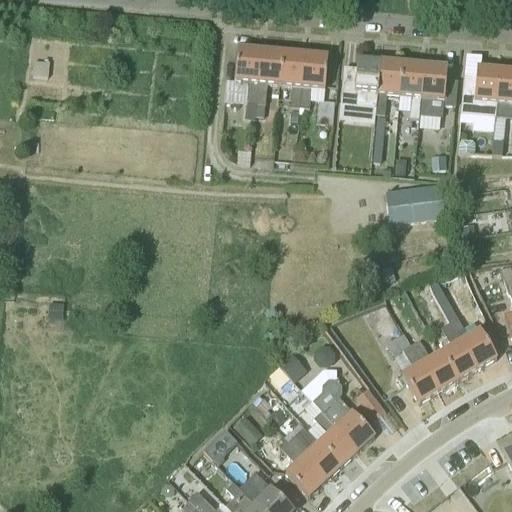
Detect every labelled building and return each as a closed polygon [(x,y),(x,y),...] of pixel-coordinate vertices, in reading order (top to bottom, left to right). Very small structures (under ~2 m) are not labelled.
[(255,109),(256,88),(259,55),(236,53),(233,86),(248,88),(244,124),(252,124),(253,122),(255,109)] [(256,88),(255,109),(264,110),(265,105),(266,89),(279,91),(282,57),(259,55),(256,88)] [(299,113),(301,93),(304,59),(282,57),(279,91),(291,92),(289,112),(299,113)] [(304,59),(301,93),(299,113),(308,114),(310,94),(324,95),(327,61),(304,59)] [(339,110),(374,113),(378,66),(356,64),(355,73),(343,72),(339,110)] [(48,81),(49,66),(33,65),(32,80),(48,81)] [(385,101),(397,102),(400,68),(378,66),(374,113),(374,120),(384,120),(385,101)] [(442,106),(420,104),(423,70),(400,68),(397,102),(410,103),(408,122),(418,123),(418,120),(441,122),(441,110),(442,106)] [(441,110),(455,112),(457,85),(445,84),(446,72),(423,70),(420,104),(442,106),(441,110)] [(463,81),(460,118),(460,119),(494,122),(499,74),(475,72),(475,82),(463,81)] [(511,123),(511,75),(499,74),(494,122),(511,123)] [(332,129),(333,107),(318,105),(316,128),(332,129)] [(264,110),(255,109),(253,122),(263,123),(264,110)] [(289,125),(297,126),(297,115),(290,114),(289,125)] [(458,147),(457,158),(474,158),(474,148),(472,145),(460,144),(458,147)] [(501,160),(502,145),(492,144),(491,160),(501,160)] [(247,168),(248,156),(236,155),(235,167),(247,168)] [(430,161),(431,175),(446,174),(445,160),(430,161)] [(405,164),(395,163),(394,179),(404,180),(405,164)] [(420,195),(384,200),(388,231),(446,223),(442,192),(420,195)] [(390,271),(377,275),(381,290),(394,286),(390,271)] [(511,278),(510,272),(499,274),(508,300),(509,299),(511,308),(511,320),(503,324),(511,353),(511,278)] [(64,309),(49,307),(48,321),(62,322),(64,309)] [(467,341),(457,322),(448,328),(476,375),(496,364),(478,334),(467,341)] [(457,387),(476,375),(448,328),(440,333),(450,351),(439,357),(457,387)] [(418,409),(437,398),(410,350),(403,338),(386,348),(393,360),(402,355),(412,373),(400,380),(418,409)] [(419,345),(410,350),(437,398),(457,387),(439,357),(429,363),(419,345)] [(291,359),(279,370),(295,387),(307,376),(291,359)] [(320,417),(319,417),(356,458),(374,442),(338,403),(341,400),(341,391),(336,385),(327,385),(321,391),(321,398),(311,407),(320,417)] [(372,427),(385,418),(367,394),(355,403),(372,427)] [(255,411),(262,419),(270,412),(263,404),(255,411)] [(340,473),(356,458),(319,417),(312,424),(326,439),(317,448),(340,473)] [(234,432),(251,450),(261,439),(245,422),(234,432)] [(224,435),(202,456),(212,466),(218,460),(232,474),(247,458),(224,435)] [(295,440),(286,448),(323,488),(340,473),(317,448),(308,455),(295,440)] [(307,503),(323,488),(286,448),(280,454),(294,468),(284,478),(307,503)] [(511,452),(502,457),(511,480),(511,452)] [(232,488),(231,489),(254,511),(288,511),(269,492),(260,501),(245,486),(238,493),(232,488)] [(224,511),(254,511),(231,489),(225,494),(233,502),(224,511)] [(211,511),(196,497),(187,506),(193,511),(211,511)]
